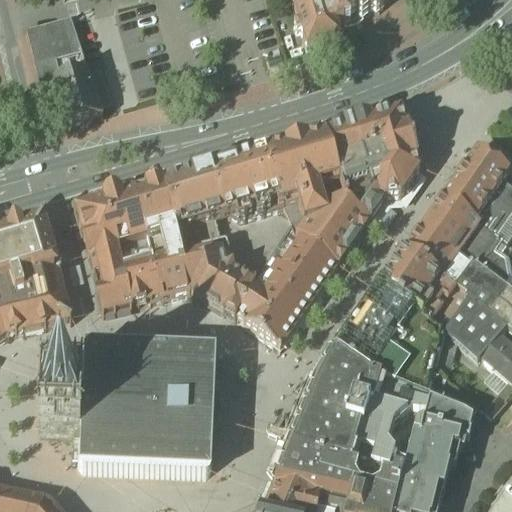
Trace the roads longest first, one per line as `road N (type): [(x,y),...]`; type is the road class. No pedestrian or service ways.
road 1 (tertiary): [(47,182),(388,81),(511,1)]
road 2 (residential): [(1,0),(47,182)]
